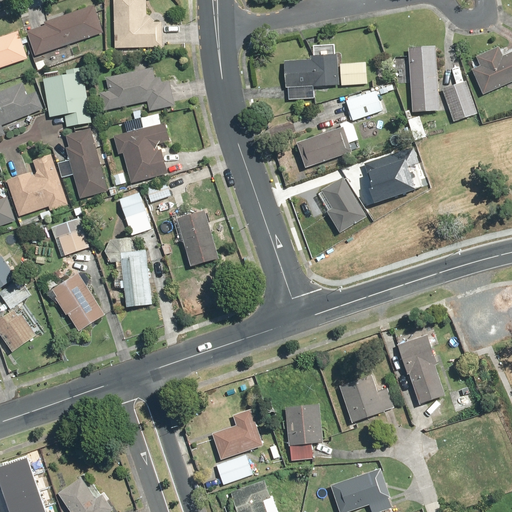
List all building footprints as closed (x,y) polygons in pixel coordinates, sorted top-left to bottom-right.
[(162,48),(162,21),(146,21),(146,0),(116,0),(116,48),(162,48)] [(92,4),(44,21),(45,25),(28,31),(37,57),(103,33),(92,4)] [(18,30),(0,36),(0,68),(28,58),(18,30)] [(284,88),(289,88),(289,99),(314,98),(314,87),(368,84),(367,65),(339,66),(339,54),(335,54),(335,45),(312,46),(312,55),(312,59),(283,60),(284,88)] [(411,47),(413,113),(438,112),(436,46),(411,47)] [(511,51),(504,55),(501,47),(476,58),(479,66),(473,69),(485,95),(511,82),(511,51)] [(85,67),(66,70),(67,75),(59,76),(58,71),(42,74),(49,119),(65,117),(66,127),(93,123),(85,67)] [(174,105),(173,96),(169,80),(157,82),(154,67),(106,78),(109,90),(98,92),(102,113),(147,102),(149,111),(174,105)] [(467,82),(443,92),(454,123),(464,119),(474,115),(479,113),(467,82)] [(0,136),(5,135),(1,126),(43,108),(37,92),(29,95),(23,83),(0,92),(0,136)] [(379,90),(344,99),(350,120),(385,111),(379,90)] [(428,137),(420,115),(404,122),(412,143),(428,137)] [(160,146),(171,143),(166,123),(161,125),(145,129),(114,137),(119,155),(123,154),(131,184),(168,175),(160,146)] [(66,148),(69,160),(59,163),(64,178),(74,175),(81,199),(109,190),(91,128),(66,135),(69,147),(66,148)] [(344,128),(297,142),(304,168),(352,154),(349,143),(344,128)] [(364,161),(376,201),(418,188),(411,164),(418,161),(414,146),(364,161)] [(36,173),(8,182),(19,217),(48,207),(50,211),(69,205),(52,153),(32,160),(36,173)] [(125,173),(113,176),(116,186),(127,184),(125,173)] [(334,209),(327,213),(340,234),(367,217),(343,177),(322,190),(334,209)] [(141,193),(121,199),(132,236),(152,230),(141,193)] [(0,226),(18,221),(9,196),(0,199),(0,197),(0,226)] [(181,244),(185,243),(192,266),(219,259),(206,213),(186,219),(185,213),(174,216),(181,244)] [(80,217),(52,226),(62,258),(91,248),(80,217)] [(121,259),(123,279),(115,279),(116,289),(123,288),(124,307),(152,305),(149,257),(147,238),(100,241),(102,260),(121,259)] [(0,289),(17,277),(3,258),(1,259),(0,258),(0,289)] [(69,315),(80,332),(106,314),(79,273),(58,287),(52,278),(42,285),(48,294),(64,318),(69,315)] [(17,277),(0,289),(0,292),(11,308),(30,295),(17,277)] [(19,306),(0,318),(0,334),(12,353),(39,335),(19,306)] [(426,335),(399,344),(420,406),(447,397),(426,335)] [(381,391),(374,371),(339,383),(352,423),(397,408),(390,388),(381,391)] [(467,386),(449,393),(457,413),(475,406),(467,386)] [(290,462),(314,459),(313,445),(326,443),(322,403),(285,407),(290,462)] [(212,434),(222,460),(263,445),(250,409),(233,415),(237,425),(212,434)] [(466,442),(459,444),(476,493),(505,483),(484,424),(462,431),(466,442)] [(128,444),(116,448),(136,506),(147,502),(128,444)] [(246,455),(218,466),(225,485),(253,475),(246,455)] [(0,468),(0,488),(8,511),(46,511),(28,459),(0,468)] [(381,511),(394,508),(382,469),(331,486),(339,511),(349,511),(370,505),(372,511),(381,511)] [(81,478),(58,494),(71,511),(108,511),(113,509),(94,483),(88,487),(81,478)] [(278,511),(268,481),(232,493),(237,511),(278,511)] [(231,511),(225,492),(217,495),(222,511),(231,511)]
